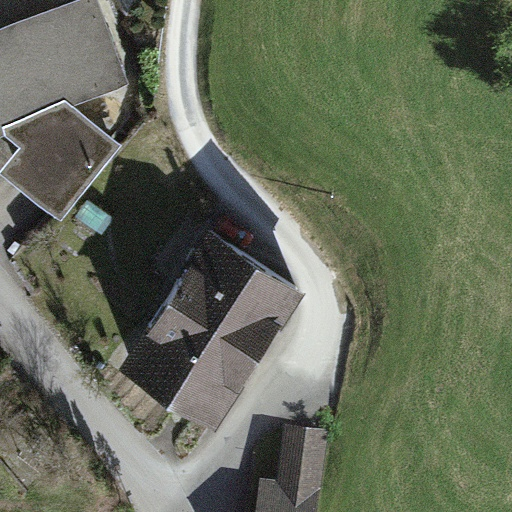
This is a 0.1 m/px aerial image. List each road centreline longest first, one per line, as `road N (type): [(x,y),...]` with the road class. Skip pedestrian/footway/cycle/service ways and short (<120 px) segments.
road 1 (track): [(173,511),(261,420),(327,318),(318,276),(294,241),(212,165),(180,65),(192,0)]
road 2 (unclassified): [(173,511),(120,442),(0,315)]
